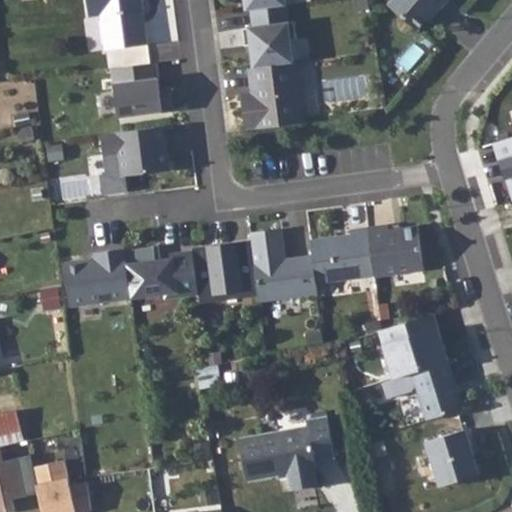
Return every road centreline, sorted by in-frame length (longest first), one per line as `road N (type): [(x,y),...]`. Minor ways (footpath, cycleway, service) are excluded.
road 1 (residential): [(198,0),(221,166),(230,181),(252,189),(442,170)]
road 2 (residential): [(442,170),(511,381)]
road 3 (residential): [(511,25),(447,105),(438,132),(442,170)]
